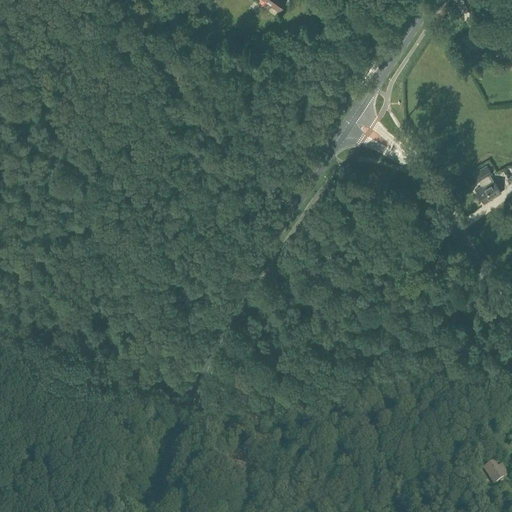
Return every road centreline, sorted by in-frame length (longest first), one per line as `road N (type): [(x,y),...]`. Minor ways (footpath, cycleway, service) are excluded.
road 1 (primary): [(149,511),(209,351),(343,131)]
road 2 (tertiary): [(511,323),(426,179)]
road 3 (primary): [(356,111),(431,0)]
